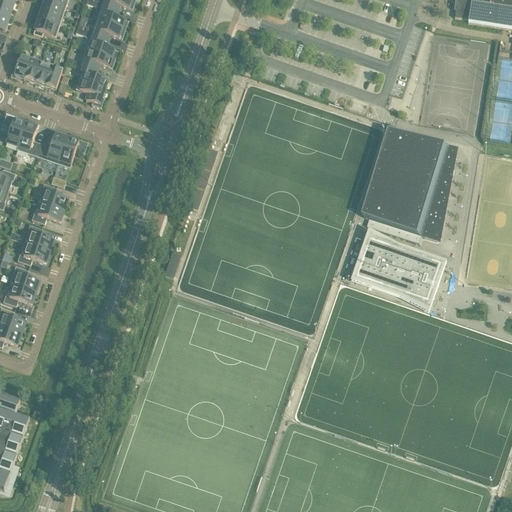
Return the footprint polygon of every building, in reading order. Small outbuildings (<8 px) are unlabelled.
[(6,0),(0,0),(0,9),(11,13),(15,3),(6,0)] [(44,0),(44,2),(66,9),(69,0),(44,0)] [(124,0),(103,0),(101,8),(118,14),(120,8),(132,13),(136,4),(124,0)] [(456,13),(455,20),(469,22),(468,25),(500,30),(504,31),(511,31),(511,0),(459,0),(459,4),(457,13),(456,13)] [(43,6),(40,12),(63,20),(66,9),(44,2),(45,3),(44,6),(43,6)] [(101,8),(96,23),(125,33),(128,24),(116,20),(118,14),(101,8)] [(0,9),(0,20),(8,23),(11,13),(0,9)] [(39,16),(37,22),(59,30),(63,20),(40,12),(42,13),(40,17),(39,16)] [(59,30),(37,22),(37,23),(38,23),(33,37),(42,40),(43,36),(55,40),(59,30)] [(96,23),(91,38),(108,44),(110,38),(122,42),(125,33),(96,23)] [(91,38),(86,53),(115,63),(118,54),(106,50),(108,44),(91,38)] [(80,68),(84,69),(84,68),(98,73),(100,67),(112,72),(115,63),(86,53),(80,68)] [(14,78),(24,82),(32,60),(22,56),(14,78)] [(29,83),(35,86),(42,63),(32,60),(24,82),(25,82),(25,81),(29,82),(29,83)] [(39,87),(45,89),(53,67),(42,63),(35,86),(36,84),(39,86),(39,87)] [(53,67),(45,89),(46,88),(56,91),(63,70),(53,67)] [(84,69),(79,83),(105,92),(108,83),(96,79),(98,73),(84,68),(84,69)] [(105,92),(79,83),(76,92),(88,96),(86,103),(93,105),(92,108),(101,111),(104,101),(102,100),(105,92)] [(6,145),(18,149),(26,127),(16,124),(17,121),(6,118),(3,128),(11,131),(6,145)] [(28,156),(38,160),(42,147),(33,144),(38,131),(26,127),(18,149),(17,152),(28,156)] [(447,147),(390,133),(387,132),(361,218),(420,239),(420,238),(440,245),(441,238),(458,150),(447,148),(447,147)] [(47,163),(58,167),(67,141),(55,137),(51,150),(42,147),(38,160),(47,163)] [(67,141),(58,167),(70,171),(76,154),(84,157),(88,146),(78,142),(77,144),(67,141)] [(198,214),(218,156),(209,153),(207,152),(187,210),(191,211),(198,214)] [(0,161),(0,168),(10,172),(12,166),(0,161)] [(0,178),(0,191),(8,195),(12,183),(13,184),(15,177),(3,173),(1,179),(0,178)] [(54,180),(51,186),(64,191),(66,184),(54,180)] [(42,194),(38,205),(64,214),(68,202),(55,197),(57,191),(44,187),(42,194)] [(8,195),(0,191),(0,211),(3,213),(5,206),(4,206),(8,195)] [(38,205),(34,216),(32,223),(45,227),(47,221),(59,226),(64,214),(38,205)] [(369,230),(416,246),(421,248),(424,241),(416,238),(371,223),(369,230)] [(28,235),(24,246),(49,255),(54,243),(41,239),(43,233),(30,228),(28,235)] [(182,232),(174,253),(183,256),(190,235),(189,235),(182,232)] [(399,300),(416,309),(429,315),(429,313),(440,283),(446,264),(440,262),(416,254),(398,247),(368,232),(366,238),(366,241),(351,284),(399,300)] [(24,246),(20,257),(18,264),(30,268),(32,262),(45,267),(49,255),(24,246)] [(174,253),(165,277),(172,279),(174,280),(183,256),(181,256),(174,253)] [(0,269),(6,271),(8,264),(3,262),(0,269)] [(13,276),(10,287),(35,296),(39,284),(26,280),(29,274),(16,269),(16,270),(13,276)] [(10,287),(6,298),(3,305),(16,310),(18,304),(31,308),(35,296),(10,287)] [(3,319),(0,327),(0,330),(21,337),(25,325),(12,321),(14,315),(2,311),(0,315),(0,317),(3,319)] [(21,337),(0,330),(0,350),(2,351),(4,345),(17,349),(21,337)] [(0,493),(4,495),(30,421),(16,417),(20,404),(0,396),(0,493)] [(33,418),(42,421),(44,416),(35,413),(33,418)]
